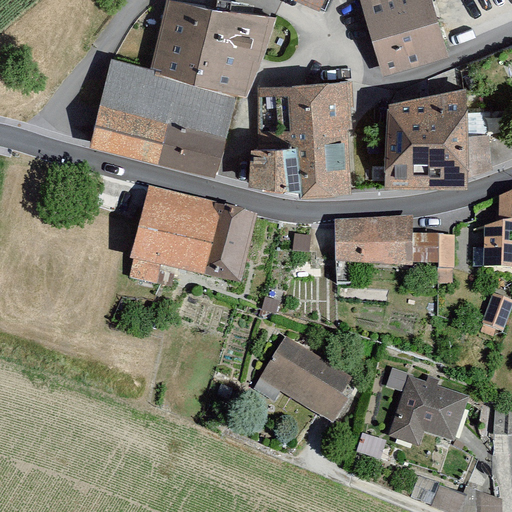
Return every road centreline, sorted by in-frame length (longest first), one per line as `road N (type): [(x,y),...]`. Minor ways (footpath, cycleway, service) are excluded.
road 1 (tertiary): [(0,134),(263,203),(387,206),(511,180)]
road 2 (residential): [(231,436),(434,511)]
